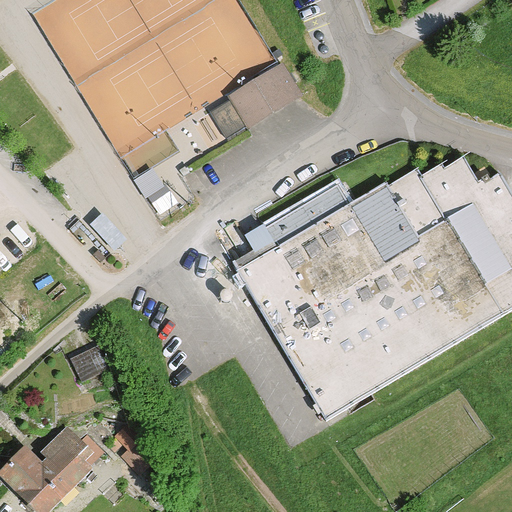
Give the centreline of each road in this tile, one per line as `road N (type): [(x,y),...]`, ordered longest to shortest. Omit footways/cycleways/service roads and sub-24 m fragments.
road 1 (unclassified): [(394,103),(149,264),(0,389)]
road 2 (track): [(180,379),(278,511)]
road 3 (unclassified): [(394,103),(447,133),(511,153)]
